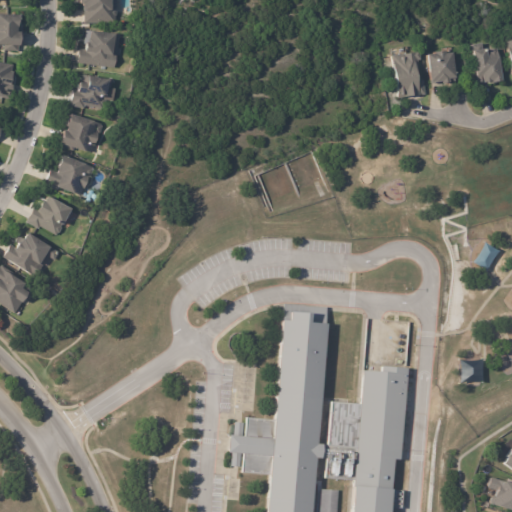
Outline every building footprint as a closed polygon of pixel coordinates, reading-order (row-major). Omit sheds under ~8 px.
[(117,0),(117,10),(115,10),(116,10),(116,15),(115,17),(115,24),(84,24),(84,16),(83,16),(83,11),(83,4),(79,4),(79,0),(117,0)] [(0,14),(20,16),(19,33),(20,33),(20,46),(18,46),(17,52),(4,51),(4,46),(0,45),(0,14)] [(119,35),(115,68),(77,63),(79,49),(85,50),(86,45),(83,45),(85,31),(119,35)] [(500,57),(503,82),(497,83),(497,84),(489,85),(489,83),(479,84),(475,51),(474,45),(483,44),(484,50),(489,49),(489,50),(499,49),(500,57)] [(424,80),(425,95),(398,98),(392,49),(417,46),(418,52),(420,52),(421,60),(419,61),(421,80),(424,80)] [(453,53),(455,53),(457,78),(450,79),(451,83),(444,84),(444,82),(432,83),(429,55),(437,54),(436,53),(447,52),(448,54),(453,53)] [(0,62),(12,65),(11,73),(9,84),(13,84),(11,96),(10,96),(9,99),(0,97),(0,62)] [(110,88),(108,88),(106,98),(105,98),(105,99),(106,101),(105,106),(103,107),(102,109),(84,106),(82,107),(73,105),(71,103),(70,103),(73,89),(78,90),(79,83),(81,83),(83,76),(109,80),(109,81),(110,81),(111,84),(111,88),(110,88)] [(93,142),(90,152),(58,142),(62,128),(65,129),(66,126),(64,125),(66,118),(66,119),(68,112),(100,122),(99,123),(100,124),(98,132),(97,131),(93,142)] [(83,184),(79,195),(56,186),(55,189),(42,184),(45,175),(57,179),(59,175),(54,173),(56,167),(55,167),(60,154),(91,166),(90,167),(91,167),(88,176),(87,175),(83,184)] [(71,212),(72,214),(70,218),(66,219),(62,227),(61,226),(61,227),(61,229),(59,233),(57,234),(56,236),(39,227),(38,230),(25,223),(33,208),(38,211),(42,203),(43,204),(47,198),(71,211),(71,212)] [(52,260),(48,258),(46,262),(42,260),(39,265),(42,266),(34,279),(2,258),(10,246),(15,249),(18,244),(19,245),(23,240),(27,234),(48,247),(49,247),(58,253),(53,261),(52,260)] [(23,284),(30,289),(27,294),(21,304),(20,304),(13,315),(0,306),(0,267),(14,275),(12,278),(23,284)] [(280,314),(272,421),(233,418),(228,472),(266,475),(263,511),(310,511),(314,465),(349,468),(345,511),(391,511),(403,371),(348,367),(346,397),(316,395),(322,317),(280,314)] [(349,352),(346,390),(331,389),(334,351),(349,352)] [(511,470),(503,464),(507,458),(506,457),(511,449),(511,470)] [(511,510),(490,504),(489,501),(490,497),(492,496),(494,497),(496,491),(486,488),(489,478),(511,485),(511,510)] [(318,511),(320,489),(338,490),(336,511),(318,511)]
